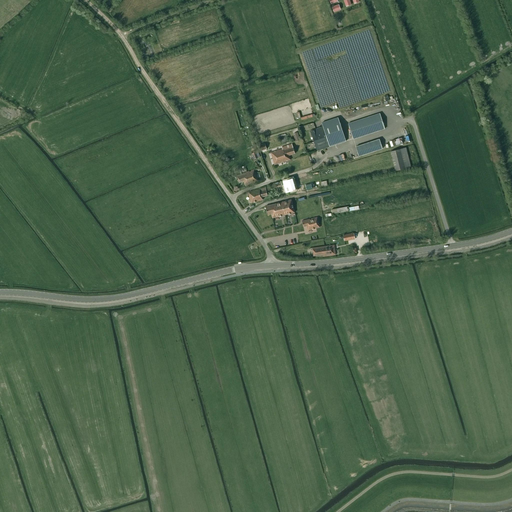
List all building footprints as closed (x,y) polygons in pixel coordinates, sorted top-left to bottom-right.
[(380,114),(349,124),(354,139),(385,129),(380,114)] [(346,142),(339,121),(339,122),(338,118),(322,123),(323,127),(311,131),(317,151),(346,142)] [(382,149),(379,139),(356,147),(359,156),(382,149)] [(296,154),(293,144),(282,147),(283,149),(271,152),(275,165),(291,160),(290,156),(296,154)] [(406,149),(391,152),(395,172),(410,168),(406,149)] [(258,181),(253,169),(236,176),(239,183),(243,181),(245,186),(258,181)] [(292,178),(282,181),(284,187),(288,186),(290,192),(295,190),(292,178)] [(262,198),(267,196),(265,188),(248,192),(251,204),(262,201),(262,198)] [(291,200),(266,206),(266,208),(268,215),(271,214),(272,218),(294,213),(291,200)] [(317,217),(302,221),(303,227),(307,226),(308,230),(320,227),(317,217)] [(335,255),(333,244),(312,247),(313,256),(322,255),(323,257),(335,255)]
